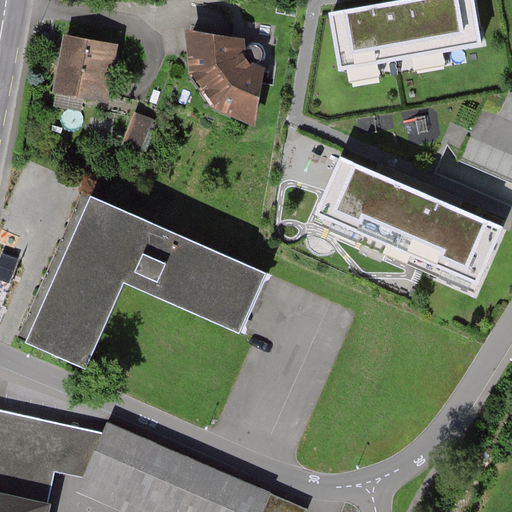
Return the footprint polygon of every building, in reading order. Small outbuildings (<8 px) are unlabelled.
[(476,0),(392,0),(328,11),(339,73),(485,47),(476,0)] [(246,40),(189,28),(187,77),(202,106),(258,127),(267,77),(253,70),(246,54),(246,40)] [(120,49),(66,40),(56,97),(109,106),(120,49)] [(166,130),(131,117),(118,151),(154,164),(166,130)] [(509,227),(342,160),(319,218),(485,285),(509,227)] [(273,276),(93,195),(27,342),(89,370),(126,283),(246,337),(273,276)] [(102,434),(0,411),(0,511),(47,511),(55,475),(85,481),(102,434)] [(268,511),(274,500),(109,429),(83,498),(116,511),(268,511)]
